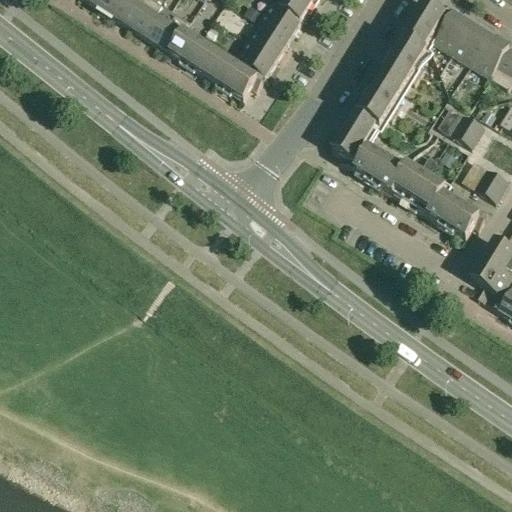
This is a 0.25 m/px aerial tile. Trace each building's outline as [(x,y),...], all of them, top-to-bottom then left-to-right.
[(77,0),(78,0),(97,12),(104,0),(77,0)] [(129,0),(104,0),(97,12),(114,24),(129,0)] [(152,5),(143,0),(129,0),(114,24),(133,35),(152,5)] [(289,0),(281,13),(280,15),(301,29),(319,0),(289,0)] [(152,47),(171,17),(152,5),(133,35),(152,47)] [(424,7),(332,157),(353,170),(376,133),(380,136),(387,124),(392,127),(402,111),(397,108),(410,87),(415,90),(425,75),(420,71),(427,60),(423,58),(449,16),(441,11),(438,16),(424,7)] [(242,20),(258,30),(288,50),(301,29),(280,15),(271,10),(264,20),(249,10),(242,20)] [(190,30),(171,17),(152,47),(171,60),(185,39),(190,30)] [(453,18),(434,49),(454,61),(473,30),(453,18)] [(258,30),(247,47),(277,66),(288,50),(258,30)] [(454,61),(473,73),(492,42),(473,30),(454,61)] [(211,31),(206,41),(213,45),(219,36),(211,31)] [(263,89),(185,39),(171,60),(244,107),(252,94),(257,98),(263,89)] [(330,63),(338,53),(325,42),(317,52),(330,63)] [(473,73),(492,85),(511,54),(492,42),(473,73)] [(265,85),(277,66),(247,47),(235,65),(265,85)] [(511,89),(511,54),(492,85),(509,95),(511,89)] [(511,110),(500,130),(511,137),(511,110)] [(473,155),(486,134),(451,112),(438,133),(473,155)] [(487,116),(481,124),(490,130),(496,121),(487,116)] [(467,247),(473,236),(475,234),(479,236),(488,223),(469,211),(466,216),(443,202),(446,197),(435,190),(438,186),(429,181),(437,167),(430,163),(419,181),(407,173),(405,177),(368,155),(354,177),(467,247)] [(446,157),(440,167),(451,173),(456,163),(446,157)] [(462,188),(496,209),(509,188),(475,167),(462,188)] [(511,257),(504,253),(495,247),(483,266),(511,284),(511,257)] [(471,286),(484,295),(485,294),(502,304),(505,300),(511,288),(511,284),(483,266),(471,286)] [(478,304),(498,317),(511,325),(511,298),(509,303),(505,300),(502,304),(485,294),(484,295),(478,304)]
